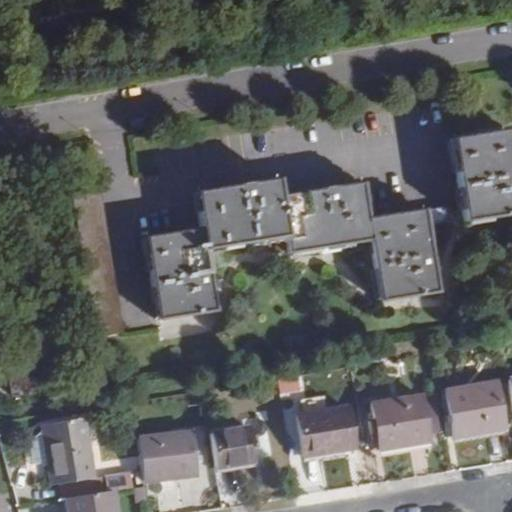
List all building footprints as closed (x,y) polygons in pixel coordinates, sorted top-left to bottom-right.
[(511,215),(511,170),(506,133),(449,142),(462,224),(511,215)] [(278,200),(275,182),(193,195),(199,233),(202,251),(256,242),(284,238),(278,200)] [(360,187),(278,200),(284,238),(287,254),(327,248),(369,241),(366,223),(360,187)] [(99,192),(73,196),(97,338),(122,334),(99,192)] [(421,214),(366,223),(369,241),(379,303),(434,294),(423,230),(448,226),(447,215),(422,219),(421,214)] [(202,251),(199,233),(143,242),(156,322),(212,313),(208,289),(202,251)] [(29,373),(8,377),(11,396),(32,392),(29,373)] [(494,384),(445,393),(454,439),(502,430),(494,384)] [(433,395),(419,398),(427,443),(441,441),(433,395)] [(419,398),(371,406),(379,451),(427,443),(419,398)] [(352,451),(346,411),(296,419),(303,458),(352,451)] [(83,420),(41,427),(52,486),(93,479),(83,420)] [(248,429),(208,436),(215,471),(254,464),(248,429)] [(191,435),(139,441),(144,483),(196,477),(191,435)] [(96,496),(93,479),(63,484),(65,499),(65,502),(96,496)] [(115,511),(113,494),(65,502),(66,511),(115,511)]
